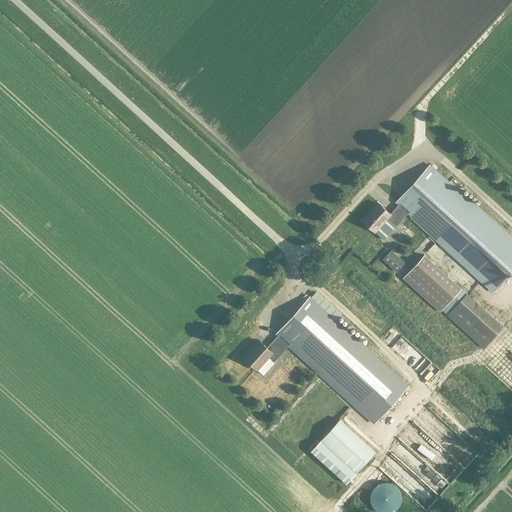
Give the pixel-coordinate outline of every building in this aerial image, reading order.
[(396,203),(398,205),(408,213),(494,291),(511,271),(511,239),(430,165),(396,203)] [(408,213),(398,205),(390,214),(377,203),(362,221),(374,232),(387,218),(396,227),(408,213)] [(393,234),(400,239),(405,232),(398,227),(393,234)] [(401,267),(392,258),(395,255),(391,251),(382,259),(396,272),(401,267)] [(419,252),(398,274),(433,307),(454,285),(419,252)] [(344,295),(348,288),(337,281),(333,288),(344,295)] [(441,310),(447,315),(467,294),(461,289),(441,310)] [(276,334),(277,336),(288,346),(374,423),(408,386),(310,297),(276,334)] [(369,309),(362,314),(364,318),(372,313),(369,309)] [(266,315),(256,322),(265,336),(275,330),(266,315)] [(378,325),(383,330),(388,325),(378,316),(370,325),(374,329),(378,325)] [(288,346),(277,336),(266,348),(259,341),(249,351),(248,350),(242,357),(257,370),(268,357),(274,362),(288,346)] [(497,358),(511,366),(511,365),(511,353),(508,351),(507,353),(502,350),(497,358)] [(427,362),(418,370),(432,385),(441,377),(427,362)] [(343,422),(352,412),(360,419),(363,416),(349,403),(337,416),(343,422)] [(339,419),(310,451),(346,484),(375,452),(339,419)] [(468,420),(464,424),(477,436),(481,432),(468,420)] [(456,439),(452,443),(465,456),(469,451),(456,439)] [(441,456),(437,460),(450,472),(454,468),(441,456)] [(369,484),(367,509),(393,511),(395,491),(385,490),(385,485),(369,484)]
